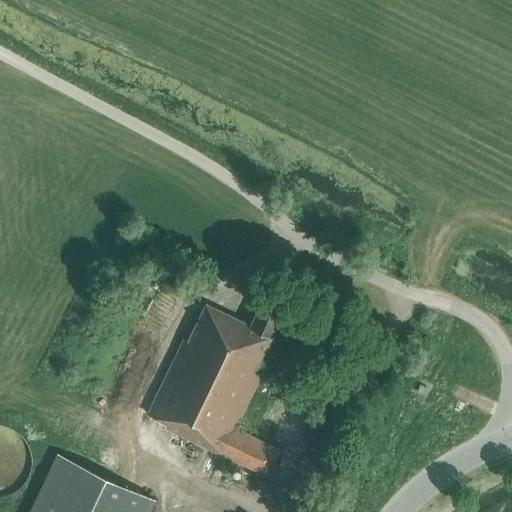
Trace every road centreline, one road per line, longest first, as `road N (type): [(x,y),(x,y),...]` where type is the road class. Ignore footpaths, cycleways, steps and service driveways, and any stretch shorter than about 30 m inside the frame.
road 1 (unclassified): [(511,367),(478,322),(339,263),(215,169),(0,52)]
road 2 (track): [(247,511),(138,461),(132,445),(144,396)]
